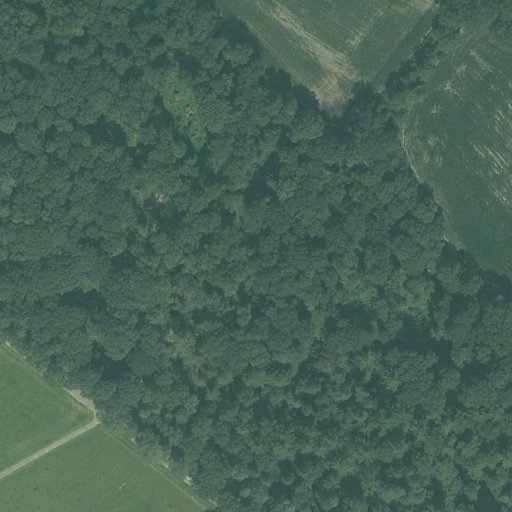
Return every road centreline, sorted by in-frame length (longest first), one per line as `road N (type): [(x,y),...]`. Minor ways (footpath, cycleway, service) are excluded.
road 1 (tertiary): [(232,511),(0,330)]
road 2 (unknown): [(106,414),(0,477)]
